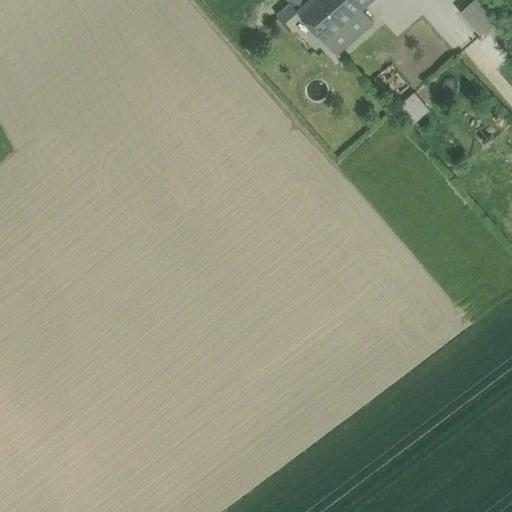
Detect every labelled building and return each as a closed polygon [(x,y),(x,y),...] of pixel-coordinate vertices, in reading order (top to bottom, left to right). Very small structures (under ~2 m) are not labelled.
[(308,0),(307,0),(290,0),(298,9),(308,0)] [(308,0),(298,9),(337,53),(373,22),(361,8),(353,0),(308,0)] [(353,0),(361,8),(370,0),(353,0)] [(493,0),(471,0),(460,11),(480,36),(505,13),(493,0)] [(411,87),(392,63),(373,78),(392,101),(411,87)] [(416,91),(397,108),(412,124),(431,107),(416,91)]
